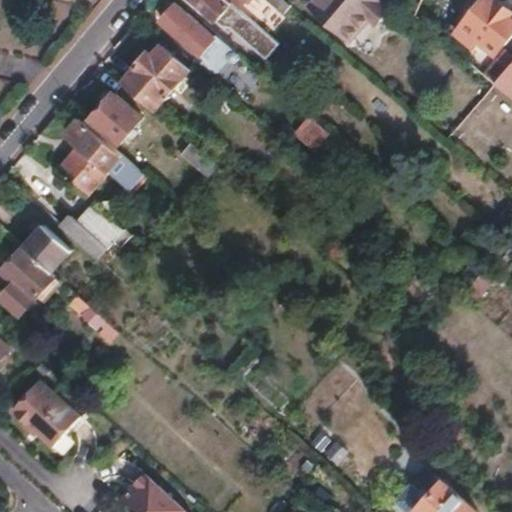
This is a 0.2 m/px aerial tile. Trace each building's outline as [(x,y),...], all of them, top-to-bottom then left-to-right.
[(232,5),(225,0),(191,0),(223,27),(232,28),(268,59),(281,44),(233,3),(232,5)] [(269,0),(288,16),(295,8),(285,0),(269,0)] [(379,0),(317,0),(314,4),(352,39),(370,19),(377,26),(391,11),(379,0)] [(511,13),(495,0),(483,0),(455,35),(473,50),(479,43),(495,56),(511,35),(511,13)] [(178,3),(163,20),(203,54),(218,37),(178,3)] [(140,68),(127,83),(157,109),(170,95),(171,96),(194,70),(166,45),(156,56),(150,51),(137,66),(140,68)] [(236,50),(228,58),(241,70),(250,61),(236,50)] [(511,55),(506,50),(484,76),(495,85),(511,64),(511,55)] [(511,64),(495,85),(511,100),(511,64)] [(210,75),(201,85),(213,96),(222,86),(210,75)] [(116,92),(92,118),(121,144),(145,118),(116,92)] [(82,146),(60,170),(88,196),(111,170),(129,186),(143,171),(124,155),(82,117),(67,133),(82,146)] [(317,120),(310,128),(327,144),(335,136),(317,120)] [(310,128),(301,137),(319,152),(327,144),(310,128)] [(195,142),(184,154),(209,176),(220,165),(195,142)] [(72,216),(62,227),(99,260),(115,242),(121,247),(132,235),(99,205),(82,224),(72,216)] [(47,225),(26,247),(54,272),(74,250),(47,225)] [(18,282),(3,299),(22,317),(58,276),(54,272),(26,247),(6,270),(18,282)] [(487,269),(463,296),(471,304),(495,276),(487,269)] [(79,295),(72,303),(98,327),(102,323),(106,327),(111,322),(79,295)] [(106,327),(102,332),(113,343),(122,333),(111,322),(106,327)] [(0,338),(0,362),(12,349),(0,338)] [(41,381),(15,409),(56,447),(71,429),(81,417),(41,381)] [(81,417),(71,429),(75,432),(85,421),(81,417)] [(327,435),(317,449),(340,465),(350,451),(327,435)] [(188,511),(149,476),(127,501),(138,511),(188,511)] [(477,511),(443,481),(417,511),(418,511),(477,511)]
